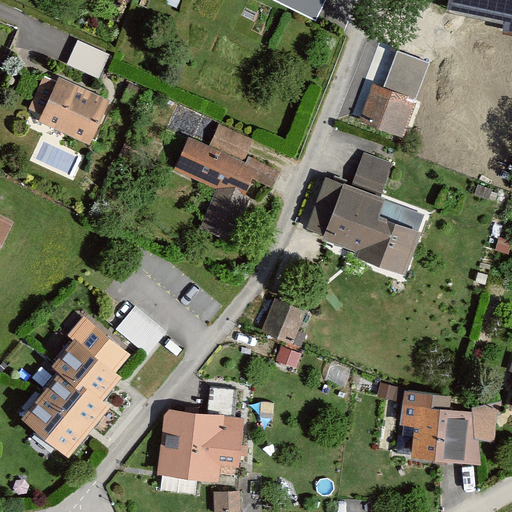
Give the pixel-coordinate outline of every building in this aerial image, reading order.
[(288,0),(318,13),(323,0),(288,0)] [(497,28),(511,30),(511,0),(449,0),(448,6),(499,14),(497,28)] [(79,37),(68,61),(100,76),(111,51),(79,37)] [(433,55),(384,38),(367,84),(370,85),(414,101),(416,102),(433,55)] [(108,97),(54,75),(37,116),(91,138),(108,97)] [(414,101),(370,85),(359,118),(402,133),(414,101)] [(210,142),(189,133),(174,168),(216,186),(200,225),(232,239),(251,194),(246,192),(253,177),(272,185),(279,167),(246,153),(253,136),(219,121),(210,142)] [(405,269),(422,224),(380,208),(386,192),(344,176),(323,232),(359,245),(357,251),(405,269)] [(0,240),(12,216),(0,209),(0,240)] [(302,304),(276,296),(265,328),(292,337),(302,304)] [(136,303),(117,326),(150,352),(169,328),(136,303)] [(61,366),(22,412),(68,451),(82,434),(94,420),(111,400),(103,393),(106,389),(122,371),(75,331),(51,358),(61,366)] [(279,359),(300,364),(303,348),(282,344),(279,359)] [(480,462),(472,408),(450,402),(451,390),(405,386),(400,421),(414,422),(411,453),(480,462)] [(225,410),(170,404),(164,410),(158,471),(218,477),(219,461),(238,464),(244,416),(224,414),(225,410)] [(240,489),(218,489),(218,508),(241,508),(240,489)]
